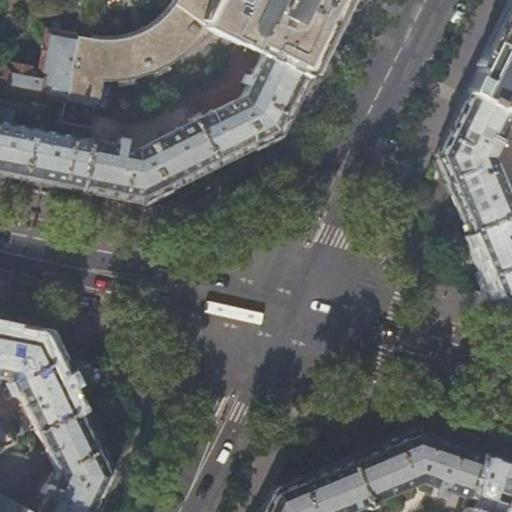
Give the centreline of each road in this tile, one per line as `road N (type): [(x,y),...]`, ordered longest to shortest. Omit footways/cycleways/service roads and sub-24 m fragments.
road 1 (secondary): [(275,308),(427,0)]
road 2 (secondary): [(0,251),(275,308)]
road 3 (secondary): [(275,308),(511,381)]
road 4 (secondary): [(175,511),(275,308)]
